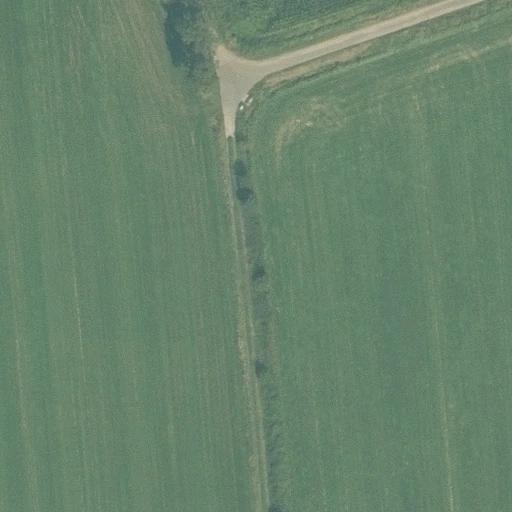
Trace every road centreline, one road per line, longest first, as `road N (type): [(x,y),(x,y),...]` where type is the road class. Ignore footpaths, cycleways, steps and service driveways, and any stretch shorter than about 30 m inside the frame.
road 1 (track): [(229,79),(265,511)]
road 2 (unclassified): [(195,0),(229,79),(461,0)]
